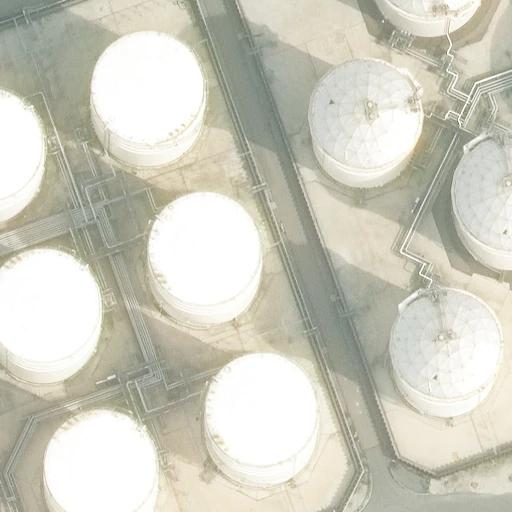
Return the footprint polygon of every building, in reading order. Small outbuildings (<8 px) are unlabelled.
[(240,0),(256,44),(259,38),(276,32),(290,39),(296,36),(306,41),(338,30),(344,18),(337,0),(240,0)] [(417,43),(430,45),(443,44),(456,40),(467,34),(477,25),(485,15),(490,3),(490,0),(372,0),(373,1),(378,13),(385,23),(394,32),(405,39),(417,43)] [(137,156),(146,157),(156,157),(166,154),(174,149),(182,142),(188,134),(192,125),(194,116),(194,106),(192,96),(188,87),(182,79),(175,73),(166,68),(157,65),(148,64),(138,65),(129,68),(121,73),(113,79),(108,87),(104,96),(101,105),(101,115),(103,124),(107,133),(112,141),(119,148),(127,153),(137,156)] [(353,185),(363,186),(372,186),(382,183),(391,178),(398,171),(404,163),(408,154),(410,145),(410,135),(408,125),(404,116),(398,108),(391,102),(383,97),(374,94),(364,93),(354,94),(345,97),(337,102),(330,108),(324,116),(320,125),(318,134),(318,144),(320,153),(323,162),(329,170),(336,177),(344,182),(353,185)] [(0,215),(6,214),(15,209),(23,203),(29,195),(33,186),(35,176),(35,166),(33,156),(28,147),(23,140),(15,133),(7,129),(0,126),(0,215)] [(497,277),(510,279),(511,278),(511,156),(499,157),(487,161),(476,168),(466,176),(459,186),(453,198),(451,210),(450,223),(453,235),(458,247),(465,258),(474,266),(485,273),(497,277)] [(194,319),(204,320),(214,320),(223,317),(232,312),(239,305),(245,297),(249,288),(252,279),(252,269),(249,259),(245,250),(239,242),(232,236),(224,231),(215,228),(205,227),(196,228),(186,231),(178,236),(171,242),(165,250),(161,259),(159,268),(159,278),(161,287),(164,296),(170,304),(177,311),(185,316),(194,319)] [(31,370),(40,372),(50,371),(59,368),(68,364),(75,358),(81,350),(86,341),(88,332),(88,322),(87,313),(83,304),(78,295),(71,289),(62,284),(53,280),(44,279),(34,280),(24,282),(16,287),(8,293),(2,301),(0,305),(0,345),(1,347),(6,355),(13,362),(22,367),(31,370)] [(433,416),(442,417),(452,417),(462,414),(470,409),(478,403),(484,396),(488,387),(490,377),(491,368),(489,358),(485,349),(480,341),(473,334),(464,329),(455,326),(446,324),(436,325),(427,328),(418,332),(411,339),(405,346),(400,355),(398,364),(398,374),(399,384),(403,393),(408,401),(415,408),(424,413),(433,416)] [(250,479),(260,480),(270,480),(279,477),(288,472),(296,465),(302,457),(306,448),(308,439),(308,429),(306,419),(301,410),(296,402),(288,396),(280,391),(271,388),(261,387),(252,388),(243,391),(234,396),(227,402),(221,410),(217,419),(215,428),(215,438),(217,447),(221,456),(226,464),(233,471),(241,476),(250,479)] [(143,511),(147,504),(149,495),(149,485),(147,475),(142,466),(137,458),(129,452),(121,447),(112,444),(102,443),(93,444),(84,447),(75,452),(68,458),(62,466),(58,475),(56,484),(56,494),(58,503),(61,511),(143,511)]
